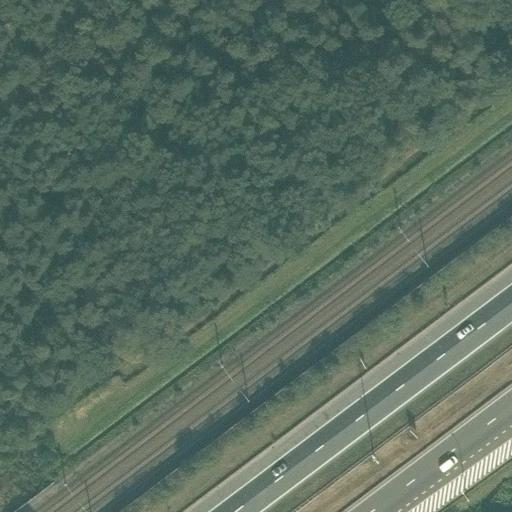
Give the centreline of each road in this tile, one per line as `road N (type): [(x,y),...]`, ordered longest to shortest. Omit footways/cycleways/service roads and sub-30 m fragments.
road 1 (motorway): [(511,316),(246,511)]
road 2 (motorway): [(374,511),(511,407)]
